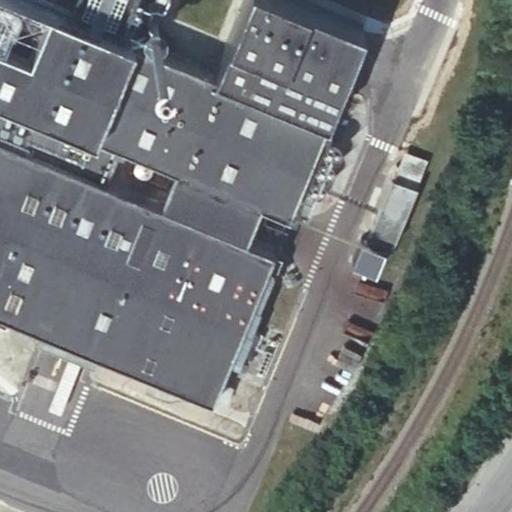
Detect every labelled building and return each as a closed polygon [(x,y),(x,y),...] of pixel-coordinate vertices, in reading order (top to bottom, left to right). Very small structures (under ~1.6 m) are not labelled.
[(0,0),(0,306),(45,325),(103,348),(214,393),(276,240),(221,218),(235,186),(288,208),(327,112),(362,23),(305,0),(227,0),(214,32),(202,61),(51,0),(0,0)] [(86,0),(81,12),(100,20),(107,0),(86,0)] [(395,165),(384,192),(409,203),(420,176),(395,165)] [(397,232),(409,203),(384,192),(372,222),(397,232)] [(387,235),(364,225),(355,247),(378,257),(387,235)] [(103,348),(45,325),(40,339),(98,363),(103,348)]
